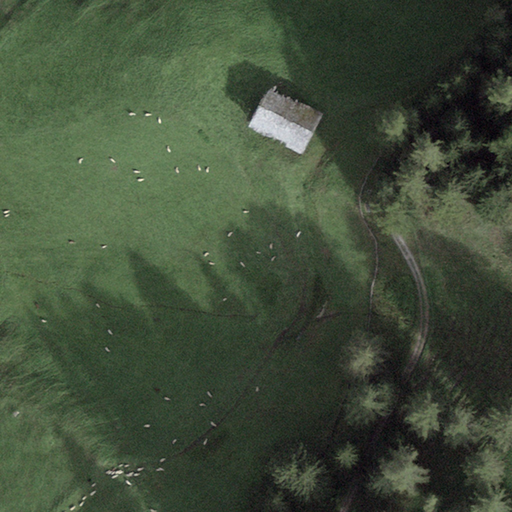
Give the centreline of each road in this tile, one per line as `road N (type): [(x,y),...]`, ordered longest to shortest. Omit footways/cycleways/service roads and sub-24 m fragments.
road 1 (track): [(69,511),(123,469),(183,461),(209,446),(311,298),(301,171),(336,111),(439,74),(504,0)]
road 2 (track): [(511,36),(413,140),(393,221),(417,272),(420,340),(345,511)]
